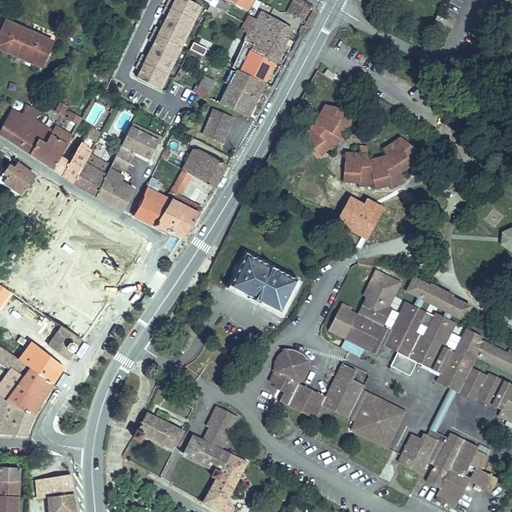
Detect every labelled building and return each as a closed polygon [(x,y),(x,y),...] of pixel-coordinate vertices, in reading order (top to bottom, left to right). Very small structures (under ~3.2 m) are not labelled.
[(160,89),(197,3),(189,0),(162,0),(130,76),(160,89)] [(229,0),(246,11),(252,0),(229,0)] [(295,11),(301,1),(299,0),(290,0),(287,5),(295,11)] [(301,1),(295,11),(303,16),(309,6),(301,1)] [(212,6),(208,14),(217,19),(222,11),(212,6)] [(263,8),(255,19),(261,22),(269,11),(263,8)] [(228,14),(222,11),(217,19),(224,23),(228,14)] [(261,35),(257,34),(254,40),(250,47),(274,60),(281,48),(293,25),(269,11),(261,22),(255,19),(250,26),(262,32),(261,35)] [(2,21),(0,28),(0,44),(13,49),(15,44),(20,45),(19,49),(23,53),(32,56),(34,50),(40,52),(45,36),(2,21)] [(250,26),(248,29),(257,34),(261,35),(262,32),(250,26)] [(245,36),(254,40),(257,34),(248,29),(246,28),(243,35),(245,36)] [(238,58),(235,64),(264,79),(274,60),(250,47),(254,40),(245,36),(241,45),(244,47),(248,49),(242,60),(238,58)] [(192,42),(189,50),(202,55),(206,47),(192,42)] [(248,49),(244,47),(238,58),(242,60),(248,49)] [(228,80),(218,100),(223,102),(246,113),(248,108),(264,79),(235,64),(232,65),(225,78),(228,80)] [(200,74),(194,88),(199,91),(201,92),(204,93),(207,95),(211,88),(206,85),(210,78),(200,74)] [(43,157),(55,165),(74,131),(79,123),(83,114),(71,108),(69,110),(73,112),(71,116),(74,118),(68,128),(59,123),(56,128),(38,117),(43,108),(30,101),(24,112),(13,106),(9,114),(19,120),(11,135),(21,143),(43,157)] [(54,111),(63,116),(67,106),(58,102),(54,111)] [(355,111),(326,105),(321,113),(316,118),(314,120),(312,122),(308,124),(290,138),(295,144),(297,142),(300,146),(304,143),(314,156),(325,148),(331,151),(335,146),(342,137),(345,132),(347,126),(351,127),(355,111)] [(222,143),(233,119),(213,110),(202,135),(222,143)] [(19,120),(9,114),(1,129),(7,132),(11,135),(19,120)] [(79,135),(74,131),(55,165),(75,178),(88,153),(84,150),(87,144),(81,141),(80,143),(76,141),(79,135)] [(359,153),(348,152),(344,180),(359,182),(359,185),(374,187),(375,191),(385,184),(389,188),(405,177),(398,168),(409,160),(412,162),(425,152),(400,136),(382,148),(384,148),(386,152),(371,159),(368,158),(368,147),(361,146),(359,153)] [(129,159),(133,149),(120,143),(115,153),(129,159)] [(162,157),(167,160),(171,152),(165,149),(162,157)] [(193,149),(182,169),(191,175),(198,179),(208,185),(213,189),(227,164),(198,149),(193,149)] [(106,163),(88,153),(75,178),(99,193),(112,163),(108,160),(106,163)] [(128,174),(125,172),(130,160),(129,159),(115,153),(112,163),(99,193),(125,207),(136,185),(125,179),(128,174)] [(0,177),(24,192),(37,176),(17,163),(15,165),(10,162),(0,177)] [(182,169),(170,190),(175,193),(172,199),(199,213),(203,207),(192,201),(179,195),(191,175),(182,169)] [(167,196),(149,188),(142,205),(136,215),(157,225),(170,230),(173,231),(186,236),(199,213),(172,199),(175,193),(170,190),(167,196)] [(85,240),(78,251),(88,258),(120,279),(143,241),(111,226),(88,211),(79,225),(90,232),(85,240)] [(511,226),(501,232),(499,245),(510,253),(511,252),(511,226)] [(72,232),(63,249),(69,253),(78,251),(85,240),(72,232)] [(47,239),(44,244),(65,258),(69,253),(63,249),(47,239)] [(299,278),(249,252),(232,286),(241,290),(248,293),(258,298),(282,312),(299,278)] [(120,279),(88,258),(66,293),(65,291),(61,297),(60,296),(50,311),(35,301),(32,306),(61,325),(81,338),(120,279)] [(357,314),(350,310),(351,308),(342,303),(327,331),(377,357),(383,346),(397,353),(391,366),(410,375),(416,363),(440,376),(436,383),(474,403),(477,398),(501,411),(498,416),(511,423),(511,351),(509,350),(507,353),(481,339),(482,338),(466,329),(454,352),(443,347),(455,325),(456,323),(435,312),(423,336),(415,332),(426,311),(406,301),(391,329),(382,324),(390,308),(388,307),(401,283),(375,270),(363,294),(367,296),(357,314)] [(472,306),(453,296),(454,294),(431,283),(430,285),(413,277),(405,291),(464,320),(472,306)] [(61,325),(50,342),(70,356),(76,347),(81,338),(61,325)] [(19,358),(54,381),(66,362),(46,349),(32,339),(26,348),(19,358)] [(19,358),(26,348),(16,341),(9,351),(19,358)] [(50,342),(46,349),(66,362),(70,356),(50,342)] [(0,386),(0,389),(34,413),(54,381),(19,358),(9,351),(0,344),(0,361),(11,369),(0,386)] [(267,381),(269,381),(279,363),(292,370),(301,354),(298,352),(291,350),(283,348),(279,356),(272,372),(267,381)] [(279,363),(269,381),(284,389),(278,401),(315,419),(322,405),(354,421),(350,430),(388,448),(405,411),(387,403),(362,390),(365,385),(352,378),(356,369),(343,363),(327,397),(299,383),(302,375),(308,361),(305,358),(303,356),(301,354),(292,370),(279,363)] [(356,370),(353,379),(364,384),(367,375),(356,370)] [(0,431),(26,434),(33,417),(34,413),(0,389),(0,431)] [(224,401),(215,420),(217,421),(234,429),(243,409),(224,401)] [(152,405),(139,432),(147,436),(150,429),(179,444),(189,424),(152,405)] [(217,421),(211,434),(228,442),(234,429),(217,421)] [(228,442),(211,434),(201,428),(191,449),(220,464),(217,470),(223,473),(237,446),(228,442)] [(423,438),(412,433),(400,463),(424,475),(430,464),(437,467),(429,483),(440,488),(437,495),(457,505),(469,480),(491,491),(497,477),(483,470),(489,456),(477,451),(480,446),(452,432),(446,444),(424,434),(423,438)] [(237,446),(223,473),(211,496),(229,507),(238,511),(241,506),(239,505),(230,501),(254,454),(237,446)] [(36,471),(39,501),(49,500),(49,511),(77,511),(69,467),(36,471)] [(0,468),(0,495),(20,496),(21,470),(0,468)] [(19,511),(20,496),(0,495),(0,511),(9,511),(19,511)] [(49,511),(49,500),(39,501),(40,511),(49,511)] [(312,511),(314,510),(302,502),(294,511),(312,511)]
